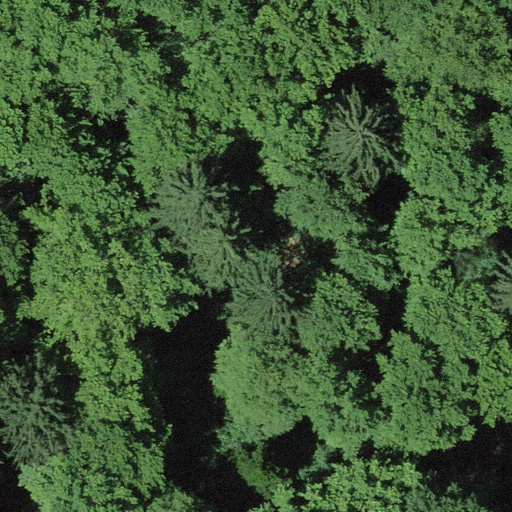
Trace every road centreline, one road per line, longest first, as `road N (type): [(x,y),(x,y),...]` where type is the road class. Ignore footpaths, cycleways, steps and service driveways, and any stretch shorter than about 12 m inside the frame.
road 1 (track): [(31,511),(163,0)]
road 2 (track): [(420,511),(511,429)]
